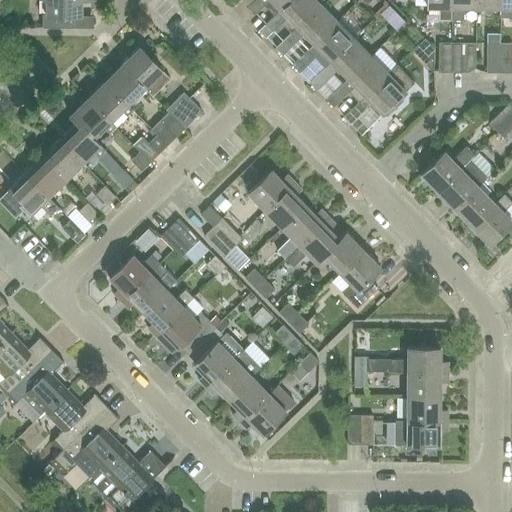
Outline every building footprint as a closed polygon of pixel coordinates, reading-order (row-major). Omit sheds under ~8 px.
[(94,0),(44,0),(45,15),(42,15),(41,27),(73,27),(73,15),(81,15),(81,0),(94,0)] [(274,15),(289,0),(253,0),(248,6),(256,13),(264,5),(274,15)] [(297,27),(320,3),(316,0),(289,0),(274,15),(258,30),(265,38),(281,22),(290,32),(296,26),(297,27)] [(450,20),(450,0),(425,0),(426,7),(438,7),(438,20),(450,20)] [(475,7),(474,0),(450,0),(450,20),(462,20),(462,7),(475,7)] [(511,18),(511,0),(498,0),(499,7),(498,7),(498,17),(508,17),(508,18),(511,18)] [(313,44),(337,21),(320,3),(297,27),(296,26),(290,32),(275,47),(282,55),(303,34),(313,44)] [(324,67),(354,38),(337,21),(313,44),(292,65),(299,72),(314,57),(324,67)] [(347,79),(371,55),(354,38),(324,67),(309,82),(316,89),(337,69),(347,79)] [(450,72),(450,42),(438,42),(438,72),(450,72)] [(475,43),(463,43),(450,42),(450,72),(475,72),(475,43)] [(498,72),(499,43),(486,43),(486,72),(498,72)] [(499,43),(498,72),(511,72),(511,43),(499,43)] [(170,78),(162,70),(139,46),(121,64),(144,88),(152,95),(170,78)] [(358,102),(364,96),(388,73),(371,55),(347,79),(326,99),(333,107),(348,92),(358,102)] [(127,105),(144,88),(121,64),(103,81),(127,105)] [(382,114),(405,91),(414,83),(396,65),(388,73),(364,96),(358,102),(343,117),(350,124),(371,103),(382,114)] [(132,110),(127,105),(103,81),(86,98),(109,121),(121,110),(126,116),(132,110)] [(165,110),(167,112),(183,128),(202,111),(183,92),(165,110)] [(115,127),(109,121),(86,98),(69,115),(76,122),(92,138),(103,127),(109,133),(115,127)] [(497,132),(511,117),(511,104),(510,102),(489,123),(497,132)] [(175,136),(183,128),(167,112),(150,128),(156,134),(166,145),(175,136)] [(511,117),(497,132),(506,141),(511,134),(511,117)] [(105,150),(92,138),(76,122),(58,139),(81,163),(92,152),(98,157),(105,150)] [(157,153),(166,145),(156,134),(147,142),(157,153)] [(64,179),(81,163),(58,139),(41,156),(64,179)] [(444,151),(420,174),(437,191),(470,160),(474,156),(465,146),(452,159),(444,151)] [(140,170),(149,162),(139,151),(130,159),(140,170)] [(47,196),(64,179),(41,156),(24,173),(47,196)] [(454,209),(478,186),(487,177),(470,160),(437,191),(454,209)] [(123,187),(132,179),(121,168),(113,177),(123,187)] [(264,210),(293,181),(287,174),(281,180),(271,169),(247,192),(264,210)] [(57,207),(47,196),(24,173),(6,190),(29,213),(38,204),(49,215),(57,207)] [(281,227),(305,204),(295,194),(301,188),(293,181),(264,210),(281,227)] [(106,204),(114,196),(104,185),(95,193),(106,204)] [(471,226),(495,203),(478,186),(454,209),(471,226)] [(511,221),(502,211),(511,202),(504,194),(495,203),(471,226),(488,244),(511,221)] [(88,221),(97,213),(87,202),(78,210),(88,221)] [(284,258),(327,216),(321,209),(315,214),(305,204),(281,227),(290,236),(276,250),(284,258)] [(339,239),(338,238),(329,228),(334,223),(327,216),(284,258),(293,267),(306,253),(316,263),(323,256),(339,239)] [(207,248),(198,239),(177,218),(169,226),(189,248),(199,257),(207,248)] [(212,226),(233,247),(242,239),(221,218),(212,226)] [(71,238),(79,230),(69,219),(61,227),(71,238)] [(180,256),(189,248),(169,226),(160,235),(180,256)] [(224,256),(233,247),(212,226),(203,235),(224,256)] [(339,273),(363,249),(346,231),(338,238),(339,239),(323,256),(339,273)] [(380,267),(363,249),(339,273),(350,283),(341,291),(357,308),(378,287),(369,278),(380,267)] [(120,300),(159,262),(150,254),(141,263),(132,254),(108,277),(119,287),(113,293),(120,300)] [(215,274),(224,266),(224,265),(214,255),(205,264),(215,274)] [(142,312),(166,289),(157,279),(166,270),(159,262),(120,300),(127,307),(132,302),(142,312)] [(254,287),(264,278),(253,268),(244,277),(254,287)] [(254,287),(265,298),(274,289),(264,278),(254,287)] [(166,289),(142,312),(153,322),(147,328),(154,335),(183,306),(184,307),(192,297),(184,290),(175,298),(166,289)] [(0,321),(0,311),(6,305),(7,305),(0,297),(0,344),(11,333),(0,321)] [(288,322),(298,313),(287,302),(278,311),(288,322)] [(183,306),(154,335),(171,352),(178,346),(186,354),(221,320),(215,315),(209,321),(199,310),(193,316),(184,307),(183,306)] [(288,322),(299,332),(308,323),(298,313),(288,322)] [(253,345),(273,328),(262,317),(243,334),(253,345)] [(221,320),(186,354),(194,362),(193,363),(193,364),(203,374),(198,380),(205,387),(234,358),(233,357),(242,349),(223,329),(228,323),(222,318),(221,320)] [(283,343),(293,335),(282,324),(273,333),(283,343)] [(39,337),(38,338),(27,349),(11,333),(0,344),(0,392),(3,396),(51,349),(39,337)] [(294,354),(302,346),(303,345),(293,335),(283,343),(294,354)] [(406,371),(447,372),(448,362),(439,361),(440,347),(406,347),(406,359),(367,358),(367,356),(354,356),(354,371),(367,371),(406,371)] [(50,373),(62,362),(63,361),(51,349),(3,396),(12,405),(21,397),(20,402),(34,415),(39,415),(38,416),(39,416),(44,411),(66,389),(50,373)] [(227,398),(251,375),(260,366),(242,349),(233,357),(234,358),(205,387),(211,394),(217,388),(227,398)] [(308,371),(318,362),(318,361),(309,352),(299,362),(308,371)] [(367,386),(367,371),(354,371),(354,385),(367,386)] [(447,381),(447,372),(406,371),(406,395),(439,396),(439,381),(447,381)] [(238,421),(268,393),(251,375),(227,398),(237,409),(232,414),(238,421)] [(261,433),(285,410),(293,401),(276,384),(268,393),(238,421),(245,428),(251,423),(261,433)] [(106,406),(98,398),(94,393),(82,405),(66,389),(44,411),(62,430),(49,443),(58,452),(106,406)] [(439,410),(439,396),(406,395),(406,419),(447,420),(447,410),(439,410)] [(117,417),(115,415),(106,406),(58,452),(59,452),(49,462),(62,476),(73,465),(87,479),(99,467),(99,468),(121,446),(105,429),(117,417)] [(359,444),(359,414),(347,414),(347,444),(359,444)] [(359,444),(372,444),(373,414),(359,414),(359,444)] [(394,419),(394,444),(405,444),(439,444),(439,430),(447,430),(447,420),(406,419),(394,419)] [(165,466),(155,455),(149,450),(137,462),(121,446),(99,468),(117,486),(104,499),(114,509),(143,481),(146,484),(165,466)]
